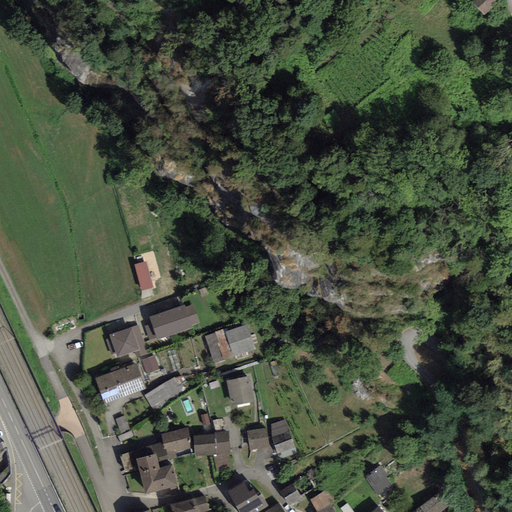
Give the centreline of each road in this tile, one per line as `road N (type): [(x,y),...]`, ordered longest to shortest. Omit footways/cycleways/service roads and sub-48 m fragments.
road 1 (unclassified): [(492,511),(449,408),(404,346),(411,334),(426,333),(511,439)]
road 2 (residential): [(41,347),(58,360),(96,429),(115,510)]
